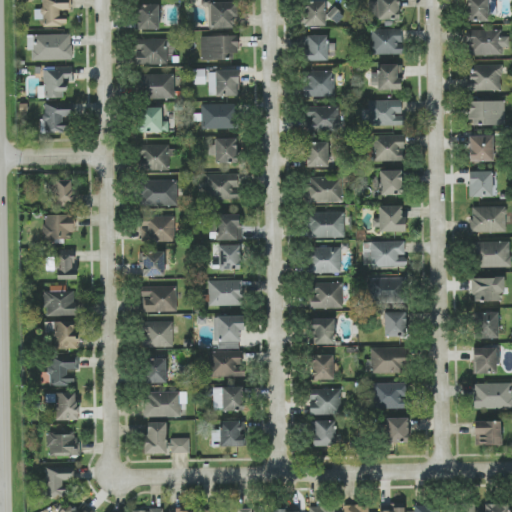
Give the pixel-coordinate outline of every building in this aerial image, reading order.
[(69,0),(41,0),(42,11),(36,11),(35,19),(42,19),(42,26),(66,26),(67,12),(69,12),(69,0)] [(376,0),(377,0),(370,1),(370,20),(399,19),(398,0),(376,0)] [(465,0),(467,22),(489,21),(488,0),(465,0)] [(303,27),(326,26),(325,1),(303,2),(303,27)] [(233,28),(233,18),(237,18),(237,2),(209,3),(210,28),(233,28)] [(159,4),(137,5),(138,29),(160,29),(159,4)] [(327,16),(337,24),(344,15),(333,7),(327,16)] [(402,54),(402,28),(373,29),(374,54),(402,54)] [(503,55),(503,47),(509,47),(508,36),(501,36),(501,29),(466,30),(467,56),(503,55)] [(32,60),(72,60),(71,34),(27,35),(27,51),(32,51),(32,60)] [(238,35),(201,36),(201,60),(232,60),(232,51),(238,51),(238,35)] [(335,59),(335,43),(328,43),(328,35),(305,36),(305,60),(335,59)] [(135,39),(135,65),(167,64),(167,39),(135,39)] [(402,64),(379,65),(379,73),(371,73),(371,89),(400,88),(400,72),(402,72),(402,64)] [(502,90),(501,65),(469,65),(470,91),(502,90)] [(72,66),(43,67),(44,85),(37,86),(38,98),(65,97),(65,81),(73,81),(72,66)] [(205,69),(193,69),(193,84),(205,84),(205,69)] [(239,96),(239,70),(208,71),(209,96),(239,96)] [(304,97),(334,96),(334,71),(304,71),(304,97)] [(175,74),(141,73),(141,98),(174,99),(175,74)] [(401,100),(369,100),(369,126),(402,125),(401,100)] [(505,125),(504,101),(468,101),(469,125),(505,125)] [(44,132),(63,133),(64,116),(70,116),(71,104),(45,103),(44,132)] [(237,104),(201,103),(201,128),(236,129),(237,104)] [(339,106),(308,107),(308,131),(339,131),(339,106)] [(168,121),(162,121),(161,107),(139,108),(140,133),(168,132),(168,121)] [(375,161),(404,160),(404,135),(374,136),(375,161)] [(494,161),(493,135),(468,136),(469,162),(494,161)] [(236,138),(212,139),(213,163),(237,162),(236,138)] [(328,166),(328,142),(307,142),(307,166),(328,166)] [(170,145),(140,144),(140,170),(170,170),(170,145)] [(401,170),(381,170),(381,195),(402,195),(401,170)] [(469,197),(492,197),(492,171),(469,171),(469,197)] [(206,199),(238,198),(238,174),(206,174),(206,199)] [(308,202),(343,202),(342,177),(308,178),(308,202)] [(51,205),(72,206),(73,181),(52,180),(51,205)] [(177,180),(143,180),(142,206),(177,206),(177,180)] [(405,231),(405,216),(401,216),(401,206),(379,205),(379,218),(373,218),(373,231),(405,231)] [(471,233),(506,232),(506,206),(470,207),(471,233)] [(306,238),(345,237),(344,212),(306,212),(306,238)] [(43,215),(44,239),(72,238),(72,215),(43,215)] [(175,242),(175,216),(141,215),(141,241),(175,242)] [(240,240),(240,215),(217,215),(217,225),(210,225),(210,240),(240,240)] [(364,267),(405,266),(404,241),(363,242),(364,267)] [(511,267),(510,241),(474,242),(475,268),(511,267)] [(240,269),(240,245),(218,245),(219,270),(240,269)] [(340,247),(308,248),(309,273),(341,272),(340,247)] [(76,279),(76,269),(74,269),(74,249),(57,250),(57,279),(76,279)] [(164,251),(139,251),(140,276),(165,276),(164,251)] [(404,277),(371,278),(371,303),(405,302),(404,277)] [(503,277),(472,278),(472,301),(503,301),(503,277)] [(209,306),(242,305),(242,280),(209,280),(209,306)] [(342,282),(311,283),(312,308),(343,307),(342,282)] [(75,316),(75,291),(66,291),(66,286),(47,285),(46,315),(75,316)] [(177,311),(176,286),(143,286),(143,312),(177,311)] [(406,336),(406,312),(384,312),(385,337),(406,336)] [(497,312),(476,312),(476,339),(498,338),(497,312)] [(215,349),(240,348),(240,330),(243,330),(243,316),(215,316),(215,349)] [(335,319),(313,318),(312,344),(334,344),(335,319)] [(75,349),(75,322),(45,321),(45,335),(54,335),(54,348),(75,349)] [(172,321),(143,322),(144,347),(173,346),(172,321)] [(371,373),(407,373),(407,347),(371,348),(371,373)] [(473,373),(496,374),(497,348),(473,347),(473,373)] [(240,351),(211,351),(211,376),(245,376),(245,366),(241,366),(240,351)] [(333,354),(311,355),(312,380),(334,380),(333,354)] [(78,356),(48,357),(49,386),(74,386),(74,378),(67,378),(67,370),(79,369),(78,356)] [(167,383),(166,358),(145,359),(146,383),(167,383)] [(407,408),(406,382),(374,384),(375,409),(407,408)] [(473,383),(474,409),(511,408),(511,389),(511,383),(473,383)] [(214,411),(244,410),(243,386),(213,387),(214,411)] [(341,389),(309,389),(309,415),(341,414),(341,389)] [(56,420),(79,419),(78,392),(46,393),(47,403),(56,403),(56,420)] [(186,403),(186,392),(143,392),(143,417),(180,417),(181,403),(186,403)] [(408,418),(386,418),(386,443),(408,442),(408,418)] [(312,446),(336,446),(335,420),(315,421),(315,435),(312,435),(312,446)] [(244,434),(239,434),(240,421),(220,421),(220,430),(212,430),(211,446),(243,447),(244,434)] [(474,421),(474,445),(501,445),(501,421),(474,421)] [(144,423),(145,454),(167,453),(166,422),(144,423)] [(80,435),(47,433),(46,455),(79,457),(80,435)] [(170,439),(171,453),(190,452),(189,438),(170,439)] [(73,480),(73,467),(47,467),(47,497),(64,497),(64,480),(73,480)] [(96,511),(83,502),(78,509),(69,502),(61,511),(96,511)] [(404,511),(404,504),(380,503),(379,511),(404,511)] [(474,511),(474,503),(450,504),(450,511),(474,511)] [(509,511),(509,504),(485,503),(484,511),(509,511)]
